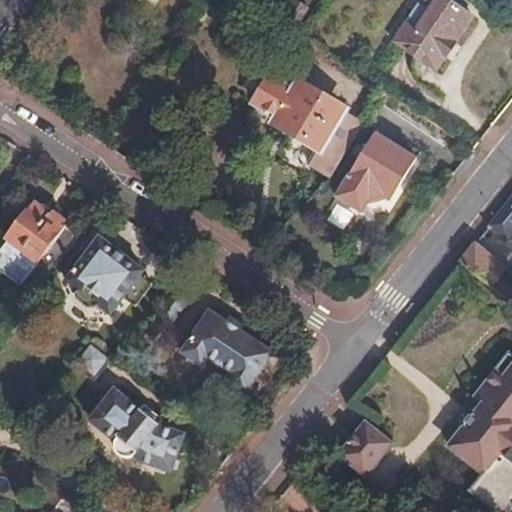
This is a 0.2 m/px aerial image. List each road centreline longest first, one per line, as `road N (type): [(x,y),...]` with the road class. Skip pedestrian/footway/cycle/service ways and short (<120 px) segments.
road 1 (residential): [(0,102),(357,345)]
road 2 (residential): [(357,345),(511,152)]
road 3 (residential): [(223,511),(357,345)]
